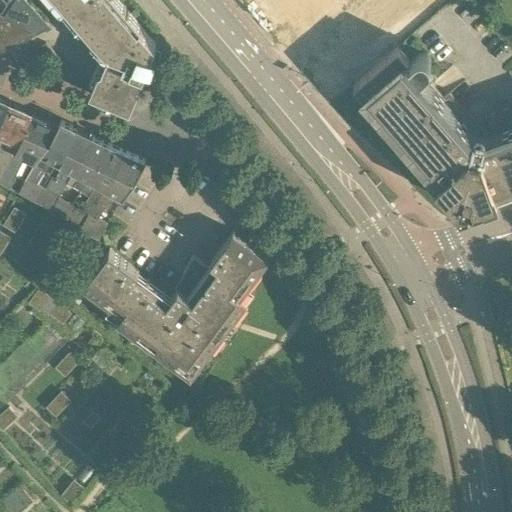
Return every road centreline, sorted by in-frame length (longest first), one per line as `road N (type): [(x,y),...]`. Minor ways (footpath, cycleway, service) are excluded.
road 1 (secondary): [(409,273),(343,178),(191,0)]
road 2 (secondary): [(483,511),(461,392),(409,273)]
road 3 (residential): [(181,132),(121,133),(0,82)]
